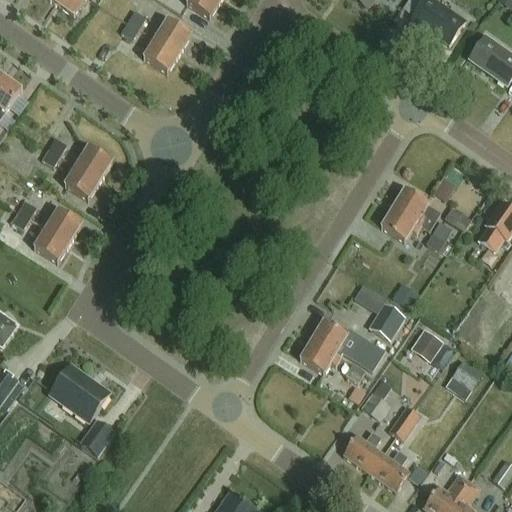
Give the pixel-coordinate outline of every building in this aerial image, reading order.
[(46,0),(59,9),(65,0),(46,0)] [(65,0),(59,9),(78,22),(92,0),(65,0)] [(191,0),(186,8),(211,24),(224,3),(218,0),(191,0)] [(351,0),(373,17),(386,0),(351,0)] [(423,0),(430,5),(416,25),(454,52),(470,28),(432,2),(433,0),(423,0)] [(134,15),(128,24),(141,33),(147,23),(134,15)] [(160,34),(154,43),(183,59),(195,39),(172,25),(165,37),(160,34)] [(511,57),(490,42),(473,65),(511,92),(511,91),(511,57)] [(171,78),(183,59),(154,43),(150,49),(155,52),(148,64),(171,78)] [(0,111),(10,118),(26,96),(7,82),(0,92),(0,121),(1,120),(0,118),(0,111)] [(23,124),(19,130),(41,145),(40,147),(51,154),(64,162),(76,170),(105,188),(117,168),(93,153),(87,162),(71,151),(60,143),(63,137),(52,129),(45,139),(23,124)] [(46,153),(41,162),(45,164),(44,165),(57,173),(64,162),(51,154),(50,156),(46,153)] [(76,181),(69,192),(93,207),(105,188),(76,170),(71,178),(76,181)] [(450,202),(456,184),(442,180),(437,198),(450,202)] [(430,237),(442,219),(431,212),(433,209),(409,195),(385,234),(409,248),(416,238),(420,240),(425,233),(430,237)] [(33,225),(40,214),(28,207),(22,218),(33,225)] [(511,246),(511,244),(511,213),(505,209),(489,231),(493,234),(484,247),(498,257),(507,244),(511,246)] [(471,226),(452,214),(445,225),(464,236),(471,226)] [(51,224),(46,233),(74,250),(86,230),(62,216),(55,227),(51,224)] [(22,218),(15,229),(27,236),(29,232),(40,238),(44,231),(33,225),(22,218)] [(454,235),(441,227),(428,249),(441,257),(454,235)] [(45,243),(38,255),(63,269),(74,250),(46,233),(41,241),(45,243)] [(485,294),(457,332),(500,362),(506,354),(486,340),(508,310),(485,294)] [(360,308),(369,313),(377,300),(368,295),(360,308)] [(368,334),(389,347),(405,323),(384,309),(368,334)] [(0,355),(5,359),(21,335),(7,326),(8,326),(1,321),(1,322),(0,321),(0,355)] [(328,328),(316,348),(344,365),(349,356),(345,354),(352,342),(328,328)] [(431,368),(444,348),(424,336),(412,355),(431,368)] [(316,348),(305,367),(329,381),(335,371),(339,373),(344,365),(316,348)] [(448,388),(468,402),(485,378),(465,364),(448,388)] [(365,377),(353,369),(346,382),(358,389),(365,377)] [(94,429),(115,400),(75,372),(55,401),(94,429)] [(4,374),(0,379),(0,412),(2,414),(21,386),(4,374)] [(394,411),(384,404),(376,397),(364,412),(382,426),(394,411)] [(410,412),(392,437),(399,442),(416,417),(410,412)] [(416,417),(399,442),(405,446),(423,422),(416,417)] [(117,438),(100,426),(83,450),(101,462),(117,438)] [(362,442),(347,462),(373,481),(388,460),(379,455),(382,451),(373,445),(370,448),(362,442)] [(388,460),(373,481),(400,499),(414,479),(405,473),(408,469),(399,463),(396,466),(388,460)] [(511,487),(511,467),(510,466),(496,486),(508,494),(511,487)] [(445,494),(431,511),(457,511),(474,489),(464,482),(452,499),(445,494)] [(474,489),(457,511),(472,511),(484,496),(474,489)] [(251,511),(235,500),(226,511),(251,511)]
